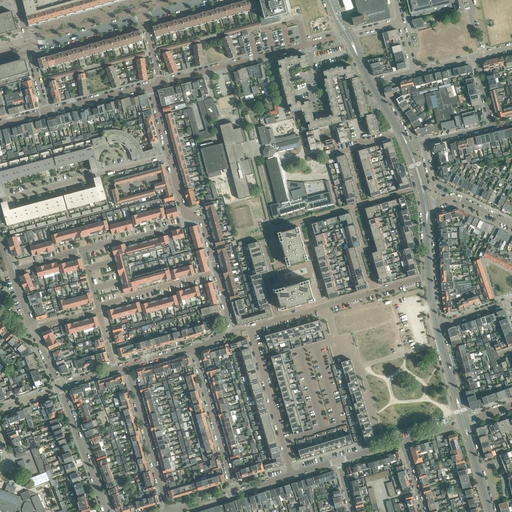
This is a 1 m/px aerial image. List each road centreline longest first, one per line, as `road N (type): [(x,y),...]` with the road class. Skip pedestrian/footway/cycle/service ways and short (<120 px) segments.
road 1 (residential): [(0,200),(169,156)]
road 2 (residential): [(419,186),(270,229),(273,238)]
road 3 (residential): [(429,275),(277,319)]
road 4 (residential): [(234,492),(193,347)]
road 5 (residential): [(167,511),(127,366)]
road 6 (residential): [(251,329),(291,474)]
road 7 (residential): [(106,511),(59,386)]
road 8 (residential): [(98,309),(216,271)]
